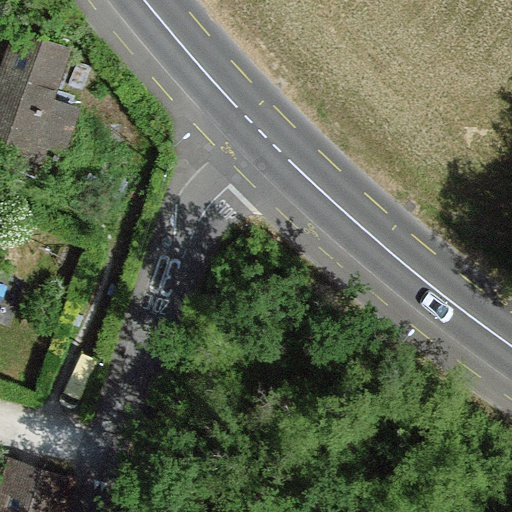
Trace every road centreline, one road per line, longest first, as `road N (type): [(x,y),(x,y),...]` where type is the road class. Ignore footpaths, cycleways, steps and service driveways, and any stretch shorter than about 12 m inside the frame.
road 1 (residential): [(101,511),(181,266),(207,211),(265,137)]
road 2 (tertiary): [(265,137),(511,341)]
road 3 (tertiary): [(151,0),(265,137)]
